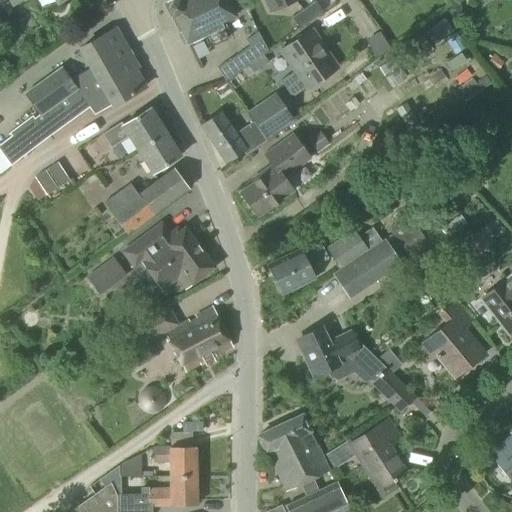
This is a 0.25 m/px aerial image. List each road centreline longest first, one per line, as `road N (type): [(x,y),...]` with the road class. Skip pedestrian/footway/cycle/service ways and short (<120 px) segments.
road 1 (residential): [(244,511),(241,277),(129,0)]
road 2 (residential): [(476,511),(448,476),(449,450),(511,392)]
